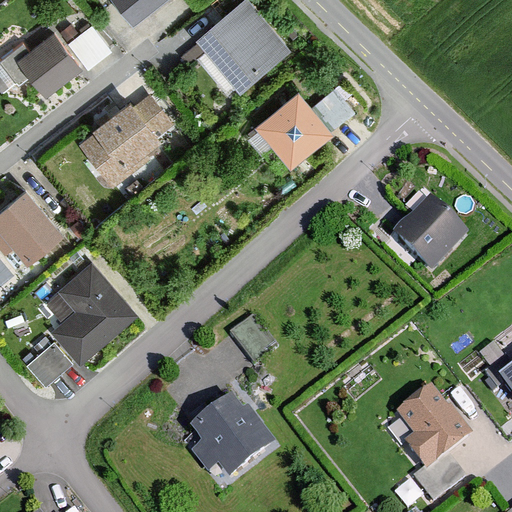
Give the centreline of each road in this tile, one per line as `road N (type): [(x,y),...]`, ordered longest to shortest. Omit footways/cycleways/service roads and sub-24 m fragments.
road 1 (residential): [(426,102),(53,437)]
road 2 (tertiary): [(323,0),(426,102)]
